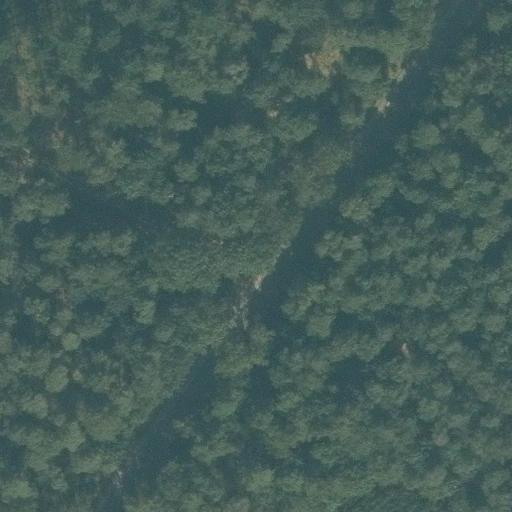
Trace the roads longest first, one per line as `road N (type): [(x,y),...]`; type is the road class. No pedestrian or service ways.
road 1 (secondary): [(109,511),(476,0)]
road 2 (track): [(0,151),(259,301),(317,346)]
